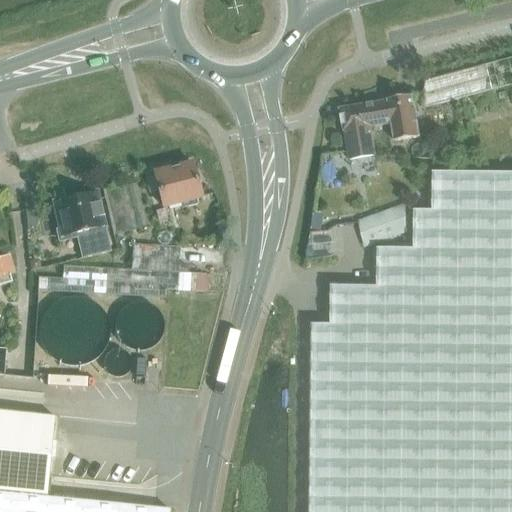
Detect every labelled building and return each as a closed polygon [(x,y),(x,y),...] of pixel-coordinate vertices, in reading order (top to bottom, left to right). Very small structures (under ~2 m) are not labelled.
[(424,106),(511,86),(511,59),(425,83),(424,106)] [(420,138),(413,97),(370,106),(374,129),(392,126),(395,142),(420,138)] [(370,106),(361,107),(339,111),(343,133),(345,133),(350,162),(375,157),(371,130),(374,129),(370,106)] [(200,198),(192,165),(154,175),(163,208),(200,198)] [(511,511),(511,177),(434,177),(434,215),(415,215),(415,253),(379,253),(378,291),(332,291),(332,329),(313,329),(311,511),(511,511)] [(137,183),(106,190),(116,235),(148,227),(137,183)] [(75,198),(73,194),(68,192),(64,192),(60,194),(57,198),(56,203),(53,204),(60,230),(57,231),(60,242),(76,238),(81,261),(111,254),(96,193),(75,198)] [(362,222),(366,247),(405,233),(405,206),(362,222)] [(35,230),(40,210),(25,211),(27,231),(35,230)] [(319,232),(321,216),(312,215),(310,231),(319,232)] [(163,233),(157,236),(157,242),(161,246),(167,245),(170,241),(169,236),(168,235),(163,233)] [(38,278),(37,291),(166,298),(166,290),(168,290),(177,290),(178,274),(178,273),(179,248),(133,245),(131,270),(63,266),(63,279),(38,278)] [(0,286),(11,283),(9,275),(13,274),(8,256),(0,257),(0,286)] [(39,259),(29,261),(31,272),(41,270),(39,259)] [(177,290),(177,292),(208,293),(209,276),(178,274),(177,290)] [(0,493),(45,498),(53,418),(0,412),(0,493)] [(166,511),(167,510),(45,498),(0,493),(0,511),(166,511)]
